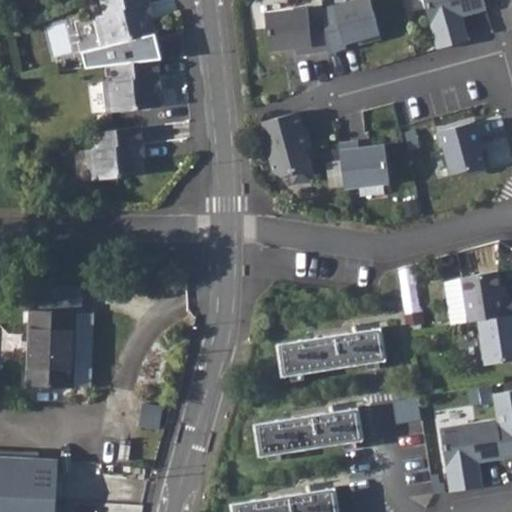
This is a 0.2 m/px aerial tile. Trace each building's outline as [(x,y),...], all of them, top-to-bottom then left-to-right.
[(146,0),(97,0),(101,13),(91,16),(99,45),(153,32),(149,15),(145,16),(142,4),(147,3),(146,0)] [(326,0),(306,5),(265,9),(267,47),(310,44),(339,38),(341,45),(378,36),(369,0),(326,0)] [(482,0),(423,0),(435,47),(466,40),(461,16),(485,11),(482,0)] [(155,58),(107,64),(109,82),(100,83),(104,114),(158,108),(156,90),(152,91),(150,76),(157,76),(155,58)] [(300,115),(260,124),(274,180),(314,171),(300,115)] [(473,124),(436,133),(446,175),(483,166),(473,124)] [(137,125),(90,132),(92,148),(83,149),(87,179),(140,173),(138,156),(135,156),(133,143),(139,142),(137,125)] [(384,147),(339,151),(343,188),(387,184),(384,147)] [(418,266),(405,267),(408,299),(421,298),(418,266)] [(498,286),(496,271),(458,277),(465,322),(475,320),(511,314),(511,296),(500,299),(498,286)] [(32,310),(28,385),(70,386),(73,311),(32,310)] [(89,312),(73,311),(70,386),(85,387),(90,382),(93,317),(89,312)] [(511,314),(475,320),(482,364),(511,359),(511,314)] [(276,344),(280,377),(383,361),(378,329),(276,344)] [(494,419),(437,429),(448,492),(480,487),(476,462),(475,459),(483,457),(484,461),(492,459),(511,456),(511,390),(490,394),(494,419)] [(418,419),(414,396),(389,400),(393,423),(418,419)] [(252,424),(257,456),(360,441),(355,408),(252,424)] [(0,456),(0,511),(53,511),(56,460),(0,456)] [(231,511),(336,511),(333,488),(230,503),(231,511)]
